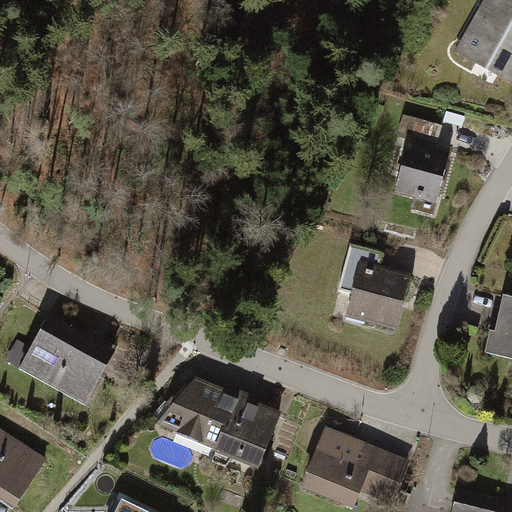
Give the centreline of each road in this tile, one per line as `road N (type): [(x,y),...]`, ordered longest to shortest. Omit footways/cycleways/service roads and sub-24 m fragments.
road 1 (residential): [(417,417),(199,340),(55,278),(0,236)]
road 2 (residential): [(417,417),(468,246),(511,171)]
